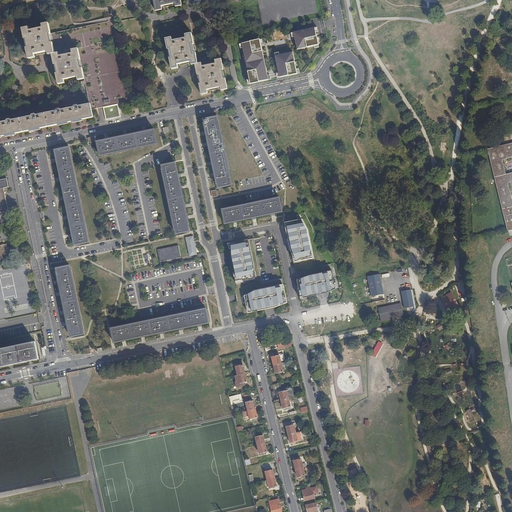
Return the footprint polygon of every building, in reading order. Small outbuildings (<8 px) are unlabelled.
[(162,7),(175,4),(176,7),(182,6),(181,0),(154,0),(157,11),(163,10),(162,7)] [(84,73),(85,79),(90,104),(92,109),(130,101),(120,53),(120,50),(119,49),(118,41),(117,39),(116,36),(116,34),(115,30),(113,21),(110,21),(107,22),(63,31),(51,33),(51,34),(53,42),(54,46),(55,53),(59,53),(72,50),(78,49),(80,55),(81,59),(81,63),(82,66),(83,68),(84,73)] [(54,46),(53,42),(51,43),(49,35),(51,34),(51,33),(49,23),(43,24),(43,27),(30,30),(29,27),(23,28),(25,39),(27,39),(29,47),(27,48),(29,58),(35,57),(35,54),(48,51),(49,55),(53,54),(55,53),(54,46)] [(306,31),(294,34),(298,51),(319,46),(316,29),(306,31)] [(192,65),(196,65),(198,64),(196,53),(194,53),(192,45),(194,44),(192,34),(186,35),(187,38),(173,40),(172,38),(166,39),(168,50),(170,49),(172,58),(170,58),(172,69),(179,68),(178,65),(192,62),(192,65)] [(248,73),(251,85),(269,81),(267,74),(262,48),(261,41),(243,45),(245,57),(247,57),(250,72),(248,73)] [(79,80),(85,79),(84,73),(83,68),(81,69),(79,60),(80,60),(81,59),(80,55),(78,49),(72,50),(72,51),(73,53),(60,55),(59,53),(55,53),(53,54),(54,57),(55,65),(57,64),(59,71),(59,73),(57,73),(57,75),(59,84),(65,83),(64,80),(78,77),(79,80)] [(280,79),(298,75),(293,53),(276,57),(278,69),(280,79)] [(222,70),(224,70),(222,59),(215,60),(216,63),(203,66),(202,63),(198,64),(196,65),(198,75),(200,75),(202,83),(200,84),(202,95),(208,94),(207,90),(221,88),(222,91),(228,89),(226,78),(224,79),(222,70)] [(92,109),(90,104),(86,105),(79,106),(78,105),(75,106),(75,107),(61,110),(61,109),(57,109),(57,111),(36,115),(36,114),(32,114),(32,116),(11,120),(11,119),(8,120),(8,121),(0,122),(0,136),(59,124),(89,118),(94,117),(92,109)] [(233,185),(219,116),(205,119),(219,188),(233,185)] [(156,130),(99,142),(102,156),(158,144),(156,130)] [(511,143),(486,150),(497,194),(499,194),(502,208),(500,210),(506,231),(511,229),(511,143)] [(90,242),(71,147),(57,150),(76,245),(90,242)] [(191,231),(177,163),(163,166),(177,234),(191,231)] [(0,179),(0,185),(6,211),(9,210),(4,188),(2,179),(0,179)] [(227,224),(283,212),(280,198),(224,210),(227,224)] [(307,224),(288,226),(296,261),(314,258),(314,254),(316,253),(311,231),(307,224)] [(193,236),(185,238),(189,256),(197,255),(193,236)] [(10,257),(7,243),(0,244),(0,254),(1,259),(10,257)] [(251,244),(232,247),(232,257),(236,280),(255,276),(256,270),(251,244)] [(182,257),(179,245),(159,250),(161,261),(182,257)] [(85,334),(71,266),(57,268),(71,337),(85,334)] [(315,276),(299,279),(302,302),(337,295),(332,275),(328,276),(327,273),(315,276)] [(383,294),(379,274),(366,276),(370,296),(383,294)] [(286,286),(255,292),(244,297),(247,316),(265,312),(290,305),(286,286)] [(410,289),(400,291),(403,308),(413,306),(410,289)] [(459,306),(451,293),(440,298),(448,312),(459,306)] [(380,321),(402,316),(400,303),(377,308),(380,321)] [(435,318),(439,310),(434,307),(430,315),(435,318)] [(115,345),(209,325),(206,311),(112,331),(115,345)] [(446,327),(443,323),(436,326),(439,331),(446,327)] [(0,366),(39,359),(35,341),(0,348),(0,366)] [(382,343),(377,341),(370,355),(375,357),(382,343)] [(272,357),(274,365),(282,363),(282,362),(280,356),(280,355),(276,356),(274,357),(272,357)] [(282,363),(274,365),(277,374),(278,373),(280,373),(284,372),(282,363)] [(237,375),(245,373),(243,365),(239,366),(238,365),(235,365),(237,375)] [(236,381),(235,381),(237,387),(244,385),(244,382),(247,381),(245,373),(237,375),(235,376),(236,381)] [(434,385),(430,378),(426,380),(430,387),(434,385)] [(280,390),(282,400),(289,399),(295,397),(292,387),(280,390)] [(232,396),(229,397),(231,405),(240,402),(238,395),(237,395),(232,396)] [(289,399),(282,400),(284,408),(286,408),(291,407),(289,399)] [(248,410),(255,409),(253,400),(249,401),(247,402),(246,402),(248,410)] [(257,417),(255,409),(248,410),(250,419),(253,418),(257,417)] [(473,416),(470,409),(465,411),(469,418),(473,416)] [(250,419),(248,410),(243,412),(244,416),(246,416),(247,419),(249,421),(254,420),(253,418),(250,419)] [(287,426),(289,435),(296,433),(294,425),(291,426),(289,426),(287,426)] [(296,433),(289,435),(291,443),(293,443),(295,442),(299,441),(296,433)] [(258,445),(265,443),(263,435),(259,436),(258,436),(256,436),(258,445)] [(267,452),(265,443),(258,445),(261,453),(262,453),(263,453),(267,452)] [(294,462),(297,470),(304,468),(302,460),(298,461),(296,461),(294,462)] [(304,468),(297,470),(299,478),(301,478),(302,477),(306,477),(304,468)] [(267,479),(275,477),(272,469),(268,470),(267,470),(265,471),(267,479)] [(277,486),(275,477),(267,479),(269,487),(271,487),(273,487),(277,486)] [(318,493),(317,488),(311,489),(311,487),(307,488),(308,490),(303,491),(306,501),(316,498),(314,494),(318,493)] [(280,511),(282,511),(278,499),(270,501),(272,511),(280,511)] [(319,511),(317,503),(307,506),(308,511),(319,511)]
